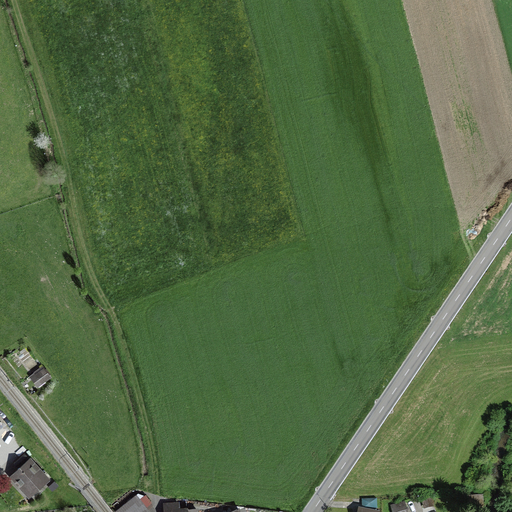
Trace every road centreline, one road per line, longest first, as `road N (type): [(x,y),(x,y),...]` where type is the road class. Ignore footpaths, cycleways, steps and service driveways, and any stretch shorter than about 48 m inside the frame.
road 1 (track): [(106,298),(397,198),(511,176)]
road 2 (secondary): [(312,511),(511,218)]
road 3 (track): [(16,0),(106,298)]
road 4 (track): [(106,298),(142,408),(159,511)]
